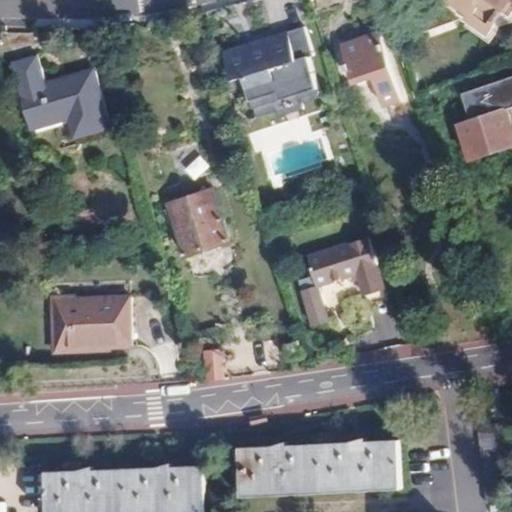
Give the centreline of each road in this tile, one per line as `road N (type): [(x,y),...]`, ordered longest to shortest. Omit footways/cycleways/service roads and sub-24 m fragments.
road 1 (tertiary): [(0,420),(245,398),(511,353)]
road 2 (residential): [(172,0),(123,8),(0,4)]
